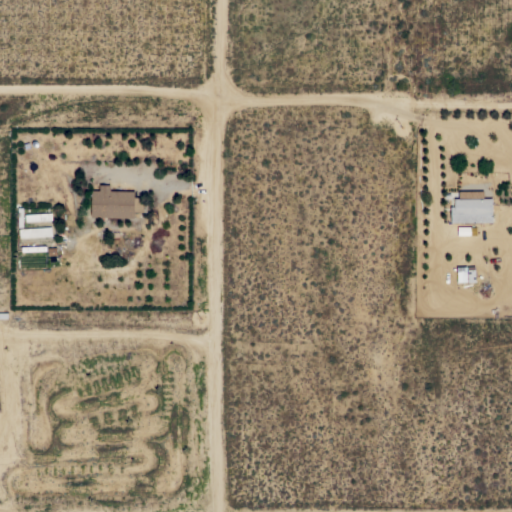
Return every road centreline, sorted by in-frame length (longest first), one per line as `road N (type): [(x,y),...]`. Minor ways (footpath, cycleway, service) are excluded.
road 1 (residential): [(0,94),(511,103)]
road 2 (residential): [(225,0),(220,511)]
